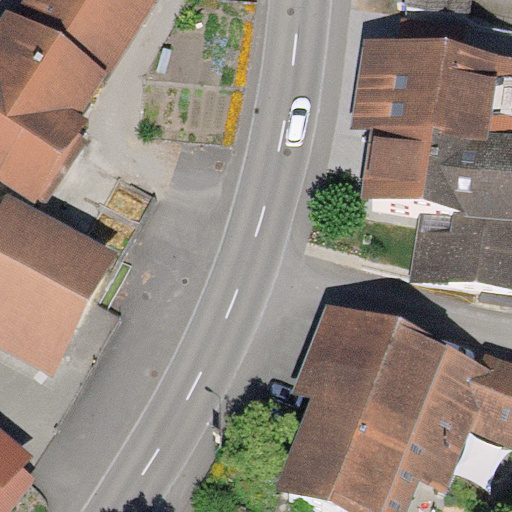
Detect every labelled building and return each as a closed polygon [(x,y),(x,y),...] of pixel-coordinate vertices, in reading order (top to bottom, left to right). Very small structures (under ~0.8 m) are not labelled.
[(24,0),(16,13),(112,74),(160,0),(24,0)] [(414,0),(415,17),(482,18),(482,0),(414,0)] [(0,186),(45,215),(91,143),(83,138),(91,124),(84,119),(112,74),(16,13),(11,10),(0,29),(0,186)] [(406,20),(402,49),(465,57),(469,29),(406,20)] [(366,201),(421,209),(410,283),(511,298),(511,64),(465,57),(402,49),(364,42),(350,131),(376,135),(366,201)] [(8,200),(0,215),(0,349),(51,378),(116,258),(8,200)] [(315,402),(278,492),(326,511),(408,511),(422,480),(444,489),(466,436),(490,376),(480,372),(326,309),(292,392),(315,402)] [(480,372),(490,376),(466,436),(511,455),(511,363),(488,353),(480,372)] [(0,511),(8,511),(34,482),(20,470),(28,460),(0,436),(0,511)]
